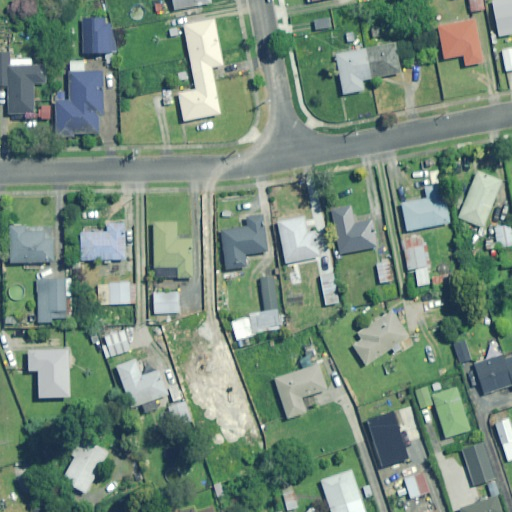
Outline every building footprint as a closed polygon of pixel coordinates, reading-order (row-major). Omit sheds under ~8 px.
[(212,4),(210,0),(171,0),(174,11),(212,4)] [(485,11),(482,0),(468,0),(471,13),(485,11)] [(511,0),(505,0),(492,3),(499,38),(511,34),(511,0)] [(331,29),(329,19),(312,22),(314,32),(331,29)] [(483,64),(475,19),(437,26),(444,60),(463,57),(465,67),(483,64)] [(195,91),(178,94),(178,92),(171,94),(170,89),(160,90),(164,108),(180,105),(183,122),(220,115),(211,69),(222,67),(213,20),(183,25),(195,91)] [(105,21),(82,22),(84,54),(115,53),(114,24),(105,25),(105,21)] [(400,74),(394,45),(335,55),(342,95),(363,92),(361,81),(400,74)] [(511,71),(511,50),(502,52),(505,73),(511,71)] [(8,55),(0,54),(0,86),(7,87),(8,115),(34,115),(34,85),(45,85),(45,66),(31,66),(31,60),(8,60),(8,55)] [(84,72),(84,63),(70,62),(68,101),(56,101),(55,138),(74,138),(74,135),(99,135),(99,116),(102,116),(103,73),(84,72)] [(477,172),(472,185),(469,184),(465,194),(468,195),(458,219),(483,229),(502,182),(477,172)] [(449,224),(442,185),(422,189),(423,198),(401,202),(406,232),(449,224)] [(509,203),(497,204),(498,215),(509,214),(509,203)] [(355,224),(352,206),(331,210),(339,255),(374,249),(369,221),(355,224)] [(223,283),(227,282),(246,280),(243,256),(265,253),(260,214),(240,217),(242,228),(220,231),(226,272),(222,273),(223,283)] [(307,234),(304,217),(277,222),(285,264),(320,257),(315,232),(307,234)] [(177,241),(177,223),(153,224),(154,268),(177,268),(177,279),(192,279),(192,258),(190,258),(190,241),(177,241)] [(125,260),(124,224),(107,225),(107,233),(80,234),(81,261),(125,260)] [(511,248),(511,225),(495,227),(496,237),(485,238),(486,250),(511,248)] [(24,227),(9,227),(10,264),(53,263),(52,240),(52,226),(24,227)] [(429,285),(422,237),(403,240),(408,271),(415,270),(417,287),(429,285)] [(511,253),(499,255),(501,269),(511,267),(511,253)] [(387,263),(376,265),(380,284),(391,282),(387,263)] [(338,304),(333,274),(319,276),(325,306),(338,304)] [(452,274),(433,277),(435,289),(454,286),(452,274)] [(280,328),(273,277),(259,279),(264,312),(259,313),(261,331),(280,328)] [(71,319),(70,280),(37,281),(38,324),(51,323),(51,320),(71,319)] [(108,282),(108,285),(97,285),(97,305),(108,305),(135,306),(136,283),(108,282)] [(179,314),(178,293),(153,294),(154,314),(179,314)] [(409,337),(391,311),(358,333),(362,340),(352,347),(366,367),(391,350),(394,354),(401,349),(398,345),(409,337)] [(130,352),(123,328),(103,334),(110,357),(130,352)] [(471,360),(465,341),(453,345),(459,364),(471,360)] [(228,381),(216,345),(192,353),(194,358),(178,363),(188,394),(228,381)] [(90,357),(89,349),(77,350),(78,359),(90,357)] [(69,350),(28,352),(29,372),(38,372),(38,399),(53,399),(54,411),(71,411),(69,350)] [(511,353),(474,365),(484,396),(511,386),(511,353)] [(141,376),(135,360),(116,367),(131,408),(141,405),(144,414),(158,410),(155,400),(167,396),(158,370),(141,376)] [(327,391),(319,366),(274,380),(287,420),(306,414),(301,399),(327,391)] [(469,432),(457,389),(432,397),(444,439),(469,432)] [(191,423),(185,403),(168,408),(174,428),(191,423)] [(261,442),(249,406),(225,414),(230,431),(241,428),(247,447),(261,442)] [(411,456),(396,409),(369,418),(384,464),(411,456)] [(511,460),(511,427),(510,420),(495,425),(507,462),(511,460)] [(108,453),(81,439),(75,451),(59,480),(85,494),(108,453)] [(494,480),(483,444),(462,451),(473,487),(494,480)] [(364,511),(351,471),(320,482),(330,511),(364,511)] [(431,494),(425,474),(405,479),(410,499),(431,494)] [(500,511),(501,511),(496,496),(459,507),(460,511),(500,511)]
